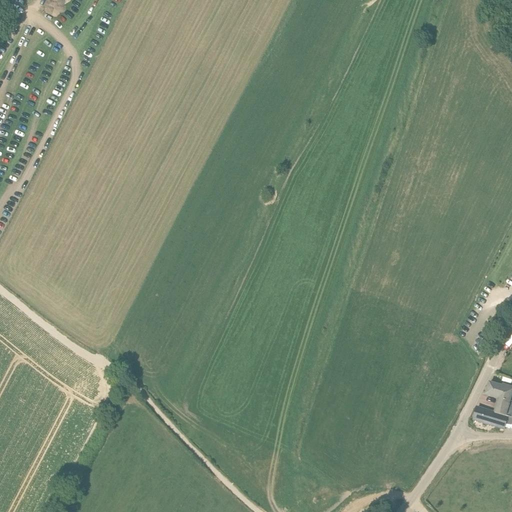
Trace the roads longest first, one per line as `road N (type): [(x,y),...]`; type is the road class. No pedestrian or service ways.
road 1 (track): [(0,289),(133,383),(258,511)]
road 2 (unclassified): [(401,511),(455,435),(511,326)]
